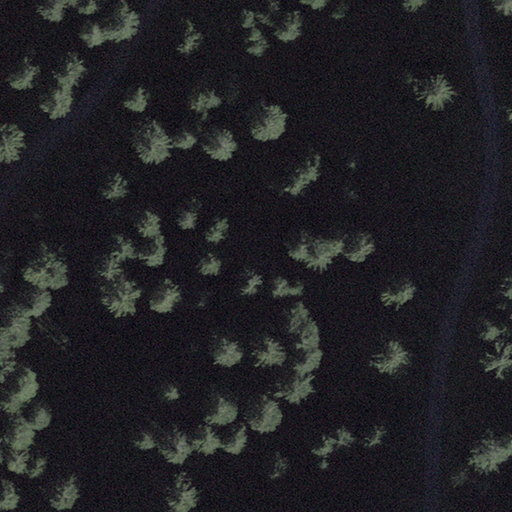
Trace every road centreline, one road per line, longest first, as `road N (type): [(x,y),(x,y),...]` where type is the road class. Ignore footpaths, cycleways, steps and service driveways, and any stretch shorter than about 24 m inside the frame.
road 1 (track): [(472,0),(490,145),(479,233),(444,342),(428,511)]
road 2 (track): [(0,194),(120,63),(162,0)]
